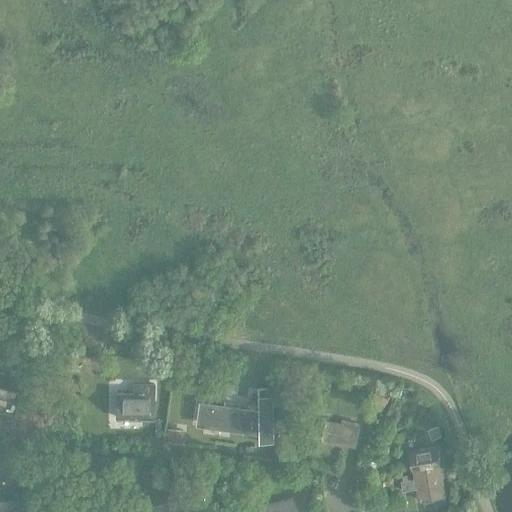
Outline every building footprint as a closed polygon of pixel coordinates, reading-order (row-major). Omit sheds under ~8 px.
[(158,357),(157,371),(169,371),(170,357),(158,357)] [(0,399),(11,401),(15,375),(0,372),(0,399)] [(117,418),(155,418),(155,383),(132,382),(132,391),(117,391),(117,418)] [(258,411),(202,403),(199,421),(259,430),(259,442),(273,441),(272,385),(258,385),(258,411)] [(376,389),(369,400),(381,408),(388,397),(376,389)] [(321,437),(361,444),(366,417),(327,409),(321,437)] [(441,434),(438,423),(428,427),(431,437),(441,434)] [(168,427),(167,440),(184,441),(185,428),(168,427)] [(0,470),(18,468),(16,448),(14,437),(0,438),(0,470)] [(401,478),(402,489),(417,487),(419,499),(443,494),(438,462),(439,461),(436,446),(419,450),(409,451),(410,458),(411,466),(412,466),(414,476),(401,478)] [(371,454),(368,463),(374,465),(377,456),(371,454)] [(235,462),(222,464),(224,478),(237,475),(235,462)] [(149,487),(153,511),(175,507),(175,511),(177,511),(183,511),(178,482),(149,487)] [(256,511),(297,511),(294,497),(263,503),(264,510),(256,511)] [(48,511),(43,499),(10,511),(48,511)]
